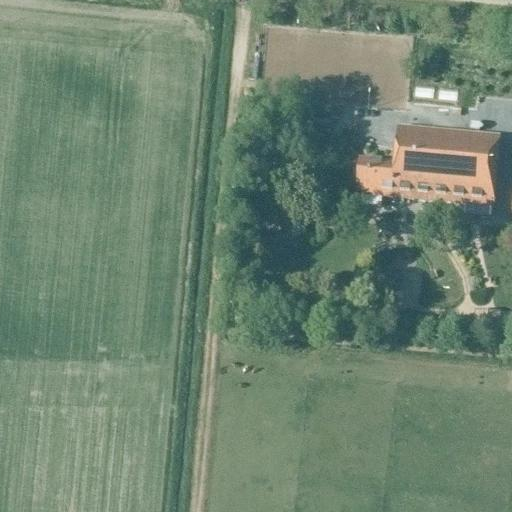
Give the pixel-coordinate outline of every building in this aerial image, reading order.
[(309,78),(308,103),(395,107),(396,81),(309,78)] [(445,100),(445,91),(427,89),(426,98),(445,100)] [(361,167),(357,198),(363,199),(362,208),(380,210),(381,200),(426,204),(464,208),(463,216),(490,218),(491,210),(494,210),(500,138),(401,128),(394,171),(361,167)] [(303,229),(294,230),(295,238),(304,237),(303,229)] [(476,323),(475,341),(495,342),(497,324),(476,323)] [(469,345),(470,333),(458,332),(458,345),(469,345)]
